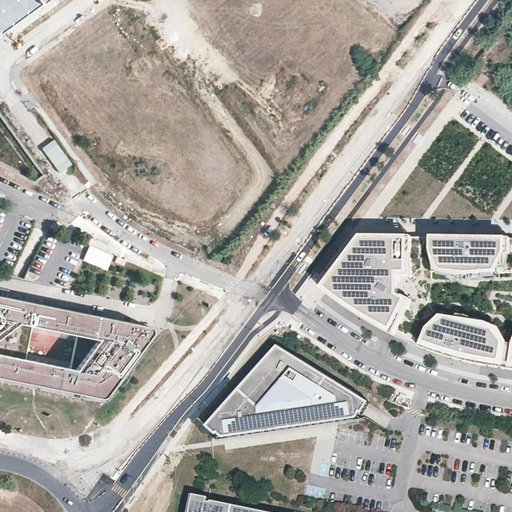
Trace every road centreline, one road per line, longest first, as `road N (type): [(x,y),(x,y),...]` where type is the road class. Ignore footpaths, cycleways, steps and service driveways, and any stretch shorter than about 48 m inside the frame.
road 1 (primary): [(450,0),(230,279)]
road 2 (primary): [(230,279),(124,424),(34,467)]
road 3 (primary): [(104,511),(269,297)]
road 4 (primary): [(269,297),(426,81)]
road 5 (residential): [(269,297),(384,363),(511,402)]
road 6 (unknown): [(297,193),(162,0)]
road 7 (residential): [(82,201),(174,263),(230,279)]
road 8 (residential): [(82,201),(0,81)]
